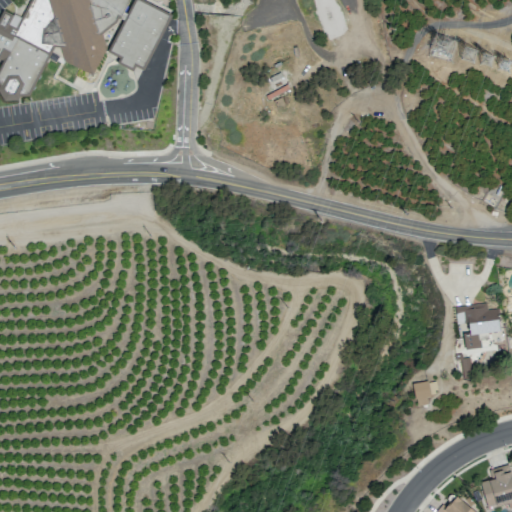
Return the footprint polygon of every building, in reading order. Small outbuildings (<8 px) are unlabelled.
[(30,0),(17,36),(0,69),(0,85),(1,87),(0,87),(0,94),(6,102),(23,103),(23,98),(29,97),(51,52),(54,45),(67,64),(92,78),(109,50),(121,62),(132,68),(144,69),(170,18),(133,0),(30,0)] [(454,309),(456,325),(466,323),(468,336),(499,331),(497,307),(486,309),(485,304),(454,309)] [(411,386),(415,402),(432,398),(428,382),(411,386)] [(479,490),(486,511),(497,511),(511,509),(511,477),(511,476),(494,480),(496,486),(479,490)] [(473,511),(455,496),(445,507),(442,504),(434,511),(473,511)]
